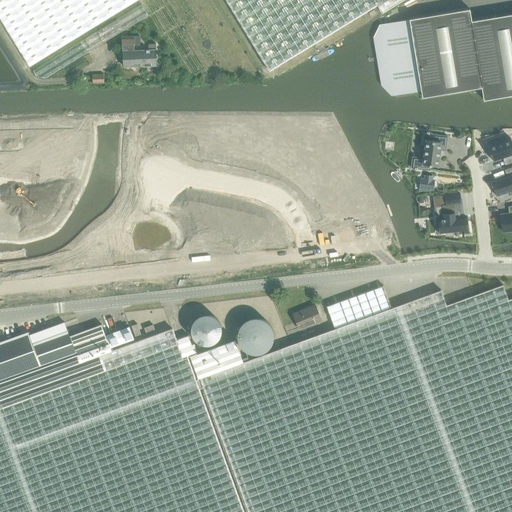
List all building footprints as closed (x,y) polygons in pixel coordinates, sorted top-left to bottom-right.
[(0,0),(0,18),(29,67),(137,0),(0,0)] [(225,0),(270,72),(377,6),(382,13),(403,0),(225,0)] [(142,5),(33,71),(36,77),(46,79),(148,16),(142,5)] [(469,9),(409,19),(419,80),(421,91),(422,97),(483,87),(485,100),(511,94),(511,14),(471,21),(469,9)] [(155,44),(148,44),(140,44),(139,36),(122,37),(123,67),(156,65),(155,44)] [(93,84),(104,83),(103,75),(102,73),(92,73),(93,84)] [(412,157),(411,168),(414,168),(414,169),(417,170),(417,169),(430,170),(430,165),(438,166),(440,150),(446,150),(447,136),(431,134),(432,133),(429,133),(429,132),(427,132),(427,133),(422,132),(420,145),(425,146),(423,158),(412,157)] [(493,161),(493,160),(506,156),(509,163),(511,162),(511,142),(511,138),(510,138),(510,139),(504,141),(503,138),(494,141),(495,144),(489,146),(488,145),(488,146),(493,161)] [(491,182),(496,196),(511,190),(511,166),(504,170),(506,177),(491,182)] [(433,179),(433,176),(424,175),(424,178),(420,178),(419,191),(430,193),(430,190),(433,191),(434,180),(433,179)] [(439,232),(439,233),(467,229),(466,218),(467,218),(467,217),(464,218),(464,217),(461,217),(459,204),(461,204),(460,193),(444,195),(445,196),(444,196),(444,197),(445,196),(446,205),(442,205),(443,215),(443,219),(441,219),(441,221),(439,221),(440,232),(439,232)] [(509,213),(501,214),(503,231),(511,230),(511,206),(509,207),(509,213)] [(0,511),(244,511),(212,424),(198,387),(203,386),(217,424),(248,511),(511,511),(511,298),(508,300),(503,285),(445,306),(440,291),(391,308),(335,329),(295,343),(290,345),(244,362),(197,380),(188,357),(183,359),(180,349),(176,340),(172,328),(109,350),(100,325),(72,336),(74,342),(78,354),(76,355),(0,382),(0,511)] [(327,306),(335,329),(391,308),(383,286),(327,306)] [(300,330),(322,321),(315,305),(293,314),(300,330)] [(223,326),(223,325),(222,322),(221,319),(220,317),(218,314),(215,312),(212,311),(210,310),(206,310),(201,311),(198,313),(196,315),(194,317),(193,320),(192,323),(192,326),(192,329),(193,331),(194,334),(196,336),(198,338),(201,339),(205,341),(207,341),(210,341),(214,339),(216,338),(218,336),(220,334),(221,331),(222,329),(223,326)] [(243,317),(240,350),(270,352),(273,319),(243,317)] [(131,326),(136,338),(141,335),(136,324),(131,326)] [(153,324),(144,328),(146,334),(155,331),(153,324)] [(130,328),(106,336),(111,349),(134,340),(130,328)] [(0,342),(0,382),(76,355),(68,331),(32,344),(28,332),(0,342)] [(188,336),(176,340),(180,349),(183,359),(188,357),(197,380),(244,362),(236,340),(198,354),(194,344),(192,345),(188,336)]
